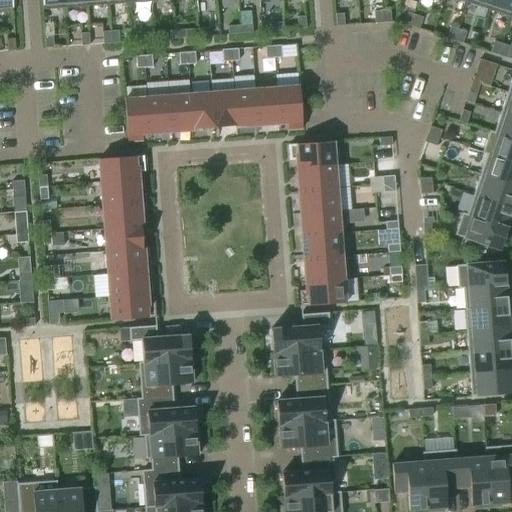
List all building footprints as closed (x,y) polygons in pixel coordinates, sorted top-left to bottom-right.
[(0,0),(0,12),(13,12),(12,0),(0,0)] [(65,8),(64,0),(41,0),(43,10),(65,8)] [(488,10),(491,0),(467,0),(467,3),(488,10)] [(510,17),(511,10),(511,0),(491,0),(488,10),(510,17)] [(389,10),(382,11),(382,22),(390,22),(389,10)] [(382,22),(382,11),(374,11),(375,23),(382,22)] [(411,26),(414,15),(407,12),(403,23),(411,26)] [(344,25),(343,14),(335,14),(336,26),(344,25)] [(422,17),(414,15),(411,26),(418,29),(422,17)] [(306,28),(305,16),(297,17),(298,29),(306,28)] [(283,22),(271,23),(272,31),(283,30),(283,22)] [(252,24),(240,25),(240,33),(252,32),(252,24)] [(240,33),(240,25),(228,26),(228,34),(240,33)] [(454,40),(458,29),(450,27),(447,38),(454,40)] [(209,28),(197,29),(197,36),(209,35),(209,28)] [(197,36),(197,29),(185,30),(185,37),(197,36)] [(465,32),(458,29),(454,40),(462,43),(465,32)] [(111,43),(110,31),(102,32),(103,43),(111,43)] [(118,31),(110,31),(111,43),(119,42),(118,31)] [(165,31),(154,32),(154,40),(166,39),(165,31)] [(154,40),(154,32),(142,33),(142,41),(154,40)] [(81,33),(82,45),(89,45),(88,33),(81,33)] [(53,47),(52,36),(45,36),(46,48),(53,47)] [(7,51),(16,50),(16,38),(6,39),(7,51)] [(497,55),(501,44),(494,41),(490,52),(497,55)] [(508,46),(501,44),(497,55),(505,57),(508,46)] [(281,57),(281,45),(273,46),(274,57),(281,57)] [(274,57),(273,46),(265,46),(266,58),(274,57)] [(305,70),(306,48),(292,47),(291,70),(305,70)] [(231,61),(230,49),(222,50),(223,61),(231,61)] [(238,60),(237,49),(230,49),(231,61),(238,60)] [(188,64),(187,52),(179,53),(180,65),(188,64)] [(195,63),(194,52),(187,52),(188,64),(195,63)] [(152,67),(151,55),(143,56),(144,67),(152,67)] [(144,67),(143,56),(136,56),(136,68),(144,67)] [(163,70),(175,70),(174,56),(162,57),(163,70)] [(479,83),(483,71),(476,69),(472,80),(479,83)] [(479,83),(472,80),(468,92),(475,94),(479,83)] [(299,86),(276,87),(279,122),(287,122),(287,129),(302,128),(299,86)] [(279,122),(276,87),(254,89),(257,124),(279,122)] [(257,124),(254,89),(233,91),(235,126),(257,124)] [(235,126),(233,91),(211,92),(214,127),(235,126)] [(214,127),(211,92),(190,94),(192,129),(214,127)] [(511,116),(511,93),(507,92),(500,112),(511,116)] [(192,129),(190,94),(168,96),(171,130),(192,129)] [(171,130),(168,96),(147,97),(149,132),(171,130)] [(149,132),(147,97),(124,99),(127,142),(142,141),(141,133),(149,132)] [(466,124),(469,112),(462,110),(458,121),(466,124)] [(511,116),(500,112),(493,133),(511,139),(511,116)] [(430,126),(427,133),(438,137),(441,130),(430,126)] [(511,139),(493,133),(488,131),(482,152),(486,153),(511,161),(511,139)] [(438,137),(427,133),(425,141),(436,145),(438,137)] [(379,146),(391,145),(391,137),(379,138),(379,146)] [(335,165),(333,141),(288,145),(289,160),(297,159),(298,168),(335,165)] [(511,184),(511,161),(486,153),(479,174),(511,184)] [(98,159),(100,183),(137,180),(137,172),(144,171),(143,156),(98,159)] [(337,188),(335,165),(298,168),(299,191),(337,188)] [(511,207),(511,184),(479,174),(473,194),(511,207)] [(46,175),(38,175),(39,181),(39,187),(47,186),(46,175)] [(382,176),(382,184),(394,183),(393,175),(382,176)] [(431,185),(431,177),(419,178),(420,186),(431,185)] [(12,181),(12,189),(24,188),(23,180),(12,181)] [(139,203),(137,180),(100,183),(102,205),(139,203)] [(395,191),(394,183),(382,184),(383,192),(395,191)] [(432,193),(431,185),(420,186),(420,194),(432,193)] [(47,186),(39,187),(40,199),(48,199),(47,186)] [(24,196),(24,188),(12,189),(13,197),(24,196)] [(338,210),(337,188),(299,191),(301,213),(338,210)] [(507,228),(511,212),(511,207),(473,194),(466,214),(466,215),(507,228)] [(141,225),(139,203),(102,205),(104,228),(141,225)] [(340,233),(338,210),(301,213),(303,236),(340,233)] [(499,250),(507,228),(466,215),(466,214),(462,213),(454,235),(499,250)] [(42,221),(43,233),(50,232),(49,220),(42,221)] [(385,222),(386,229),(398,229),(397,221),(385,222)] [(431,234),(430,223),(422,223),(423,235),(431,234)] [(142,248),(141,225),(104,228),(105,251),(142,248)] [(15,227),(16,235),(27,234),(27,226),(15,227)] [(51,244),(50,232),(43,233),(44,245),(51,244)] [(342,256),(340,233),(303,236),(305,259),(342,256)] [(28,242),(27,234),(16,235),(16,243),(28,242)] [(387,245),(388,252),(399,251),(399,244),(387,245)] [(144,271),(142,248),(105,251),(107,274),(144,271)] [(343,279),(342,256),(305,259),(306,282),(343,279)] [(505,284),(504,274),(503,262),(456,265),(457,289),(462,288),(462,287),(505,284)] [(45,266),(46,278),(54,278),(53,266),(45,266)] [(389,267),(389,275),(401,274),(400,266),(389,267)] [(19,272),(19,280),(31,279),(30,271),(19,272)] [(146,293),(144,271),(107,274),(109,296),(146,293)] [(401,282),(401,274),(389,275),(390,283),(401,282)] [(55,290),(54,278),(46,278),(47,290),(55,290)] [(31,287),(31,279),(19,280),(20,288),(31,287)] [(345,302),(343,279),(306,282),(307,290),(299,290),(300,306),(345,302)] [(423,290),(422,279),(415,279),(415,291),(423,290)] [(507,306),(506,289),(505,284),(462,287),(462,288),(464,309),(507,306)] [(424,302),(423,290),(415,291),(416,303),(424,302)] [(154,301),(147,302),(146,293),(109,296),(110,320),(155,317),(154,301)] [(508,327),(507,306),(464,309),(465,330),(508,327)] [(49,313),(50,325),(57,324),(56,312),(49,313)] [(270,329),(272,352),(319,349),(319,348),(318,327),(329,326),(328,312),(301,314),(302,326),(270,329)] [(34,318),(22,319),(23,326),(34,326),(34,318)] [(426,333),(426,321),(418,322),(419,334),(426,333)] [(141,340),(143,362),(190,359),(188,335),(157,337),(156,325),(129,327),(130,341),(141,340)] [(510,349),(509,337),(508,327),(465,330),(467,352),(510,349)] [(427,345),(426,333),(419,334),(420,346),(427,345)] [(375,365),(373,345),(360,346),(362,366),(375,365)] [(327,384),(324,348),(319,348),(319,349),(272,352),(274,377),(294,375),(295,387),(327,384)] [(511,370),(511,361),(510,349),(467,352),(469,373),(511,370)] [(192,383),(190,359),(143,362),(138,362),(141,398),(173,396),(172,384),(192,383)] [(430,376),(429,365),(421,365),(422,377),(430,376)] [(511,392),(511,378),(511,370),(469,373),(470,396),(511,392)] [(431,388),(430,376),(422,377),(423,389),(431,388)] [(330,420),(327,384),(295,387),(296,399),(276,400),(278,424),(330,420)] [(174,408),(173,396),(141,398),(136,398),(139,436),(144,436),(143,434),(195,430),(194,407),(174,408)] [(482,404),(482,412),(493,411),(493,403),(482,404)] [(431,408),(420,409),(420,416),(432,415),(431,408)] [(465,408),(451,409),(452,420),(466,419),(465,408)] [(420,416),(420,409),(408,409),(408,417),(420,416)] [(335,419),(330,420),(278,424),(279,448),(300,447),(300,458),(333,456),(333,457),(337,457),(335,419)] [(197,455),(195,430),(143,434),(144,436),(145,459),(150,458),(151,469),(151,470),(178,468),(177,456),(197,455)] [(511,444),(484,447),(485,457),(486,457),(489,505),(493,504),(493,508),(508,507),(507,484),(511,483),(511,444)] [(455,459),(456,459),(455,449),(422,452),(423,461),(424,461),(427,509),(431,509),(430,511),(441,511),(446,511),(445,489),(457,488),(455,459)] [(335,491),(333,457),(333,456),(300,458),(301,471),(281,472),(283,496),(335,492),(335,491)] [(486,457),(485,457),(456,459),(455,459),(457,488),(469,487),(470,506),(489,505),(486,457)] [(424,461),(423,461),(391,464),(394,493),(407,492),(408,511),(427,509),(424,461)] [(179,480),(178,468),(151,470),(151,469),(141,470),(144,506),(201,502),(199,479),(179,480)] [(58,511),(57,490),(58,490),(57,481),(17,484),(18,493),(18,507),(18,511),(58,511)] [(17,483),(5,484),(5,490),(10,494),(18,493),(17,484),(17,483)] [(97,511),(96,487),(58,490),(57,490),(58,511),(97,511)] [(387,489),(373,490),(374,503),(388,502),(387,489)] [(341,511),(340,491),(335,491),(335,492),(283,496),(284,511),(341,511)] [(201,511),(201,502),(144,506),(144,511),(201,511)]
